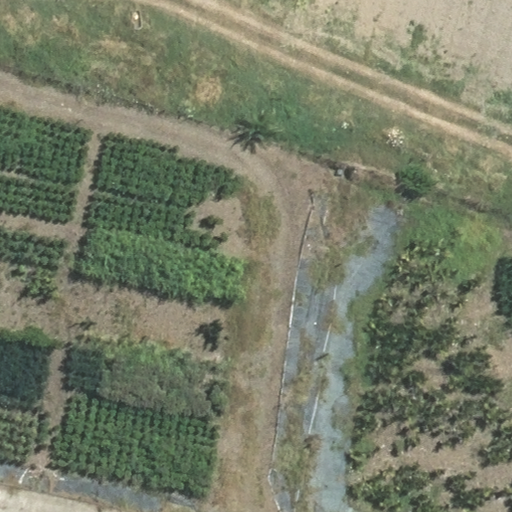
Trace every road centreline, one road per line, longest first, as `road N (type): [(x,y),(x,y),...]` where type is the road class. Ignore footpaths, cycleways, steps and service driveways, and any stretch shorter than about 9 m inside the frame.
road 1 (track): [(4,0),(511,155)]
road 2 (track): [(0,86),(92,104),(224,159),(275,229),(281,373)]
road 3 (track): [(281,373),(253,511)]
